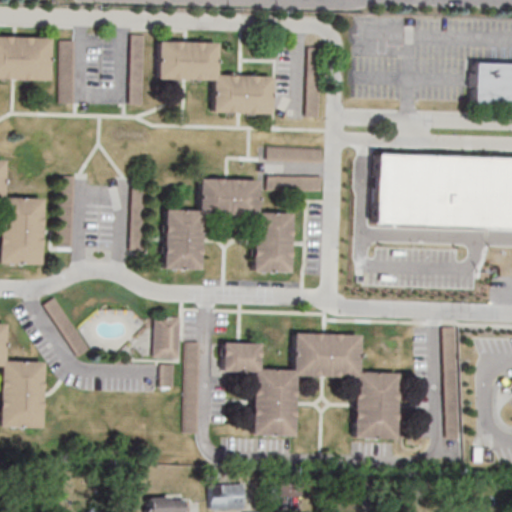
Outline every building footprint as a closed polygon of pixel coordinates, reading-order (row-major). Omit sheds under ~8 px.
[(0,78),(47,80),(48,37),(0,35),(0,78)] [(59,103),(73,103),(73,39),(59,39),(59,103)] [(210,111),(269,113),(270,76),(215,74),(215,42),(156,40),(155,78),(211,80),(210,111)] [(319,116),(319,46),(305,46),(305,116),(319,116)] [(469,60),(511,61),(511,109),(468,109),(469,60)] [(141,103),(141,82),(130,82),(130,103),(141,103)] [(265,160),(321,162),(322,147),(265,145),(265,160)] [(428,156),(511,158),(511,202),(427,200),(428,156)] [(0,262),(39,263),(40,198),(2,197),(3,159),(0,159),(0,262)] [(58,245),(71,245),(72,175),(59,175),(58,245)] [(321,190),(321,175),(265,175),(265,190),(321,190)] [(289,212),(256,212),(257,179),(198,178),(197,210),(162,209),(161,267),(198,268),(200,215),(251,216),(250,271),(288,272),(289,212)] [(76,357),(89,349),(57,295),(44,303),(76,357)] [(152,315),(152,357),(178,357),(178,315),(152,315)] [(0,425),(40,427),(42,361),(3,360),(4,323),(0,322),(0,425)] [(394,438),(395,372),(356,371),(357,334),(291,332),(291,369),(257,368),(258,343),(220,342),(219,370),(251,371),(250,434),(291,435),(293,375),(353,376),(351,437),(394,438)] [(173,386),(173,364),(160,364),(160,386),(173,386)] [(243,507),(242,483),(208,483),(209,508),(243,507)] [(146,496),(146,511),(184,511),(184,496),(146,496)]
